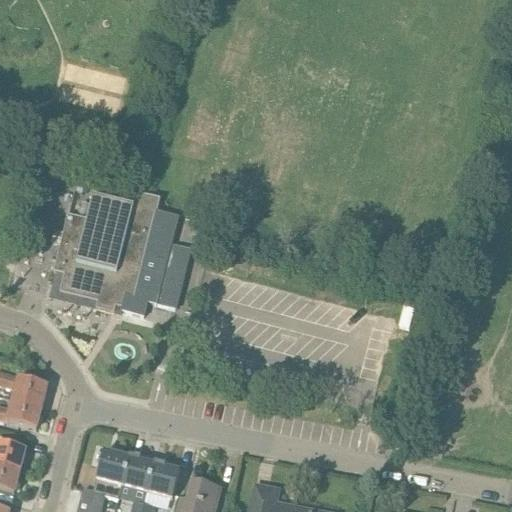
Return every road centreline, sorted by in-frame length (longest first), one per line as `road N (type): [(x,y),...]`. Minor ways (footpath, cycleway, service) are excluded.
road 1 (residential): [(511,496),(77,407)]
road 2 (residential): [(77,407),(77,382),(54,351),(0,316)]
